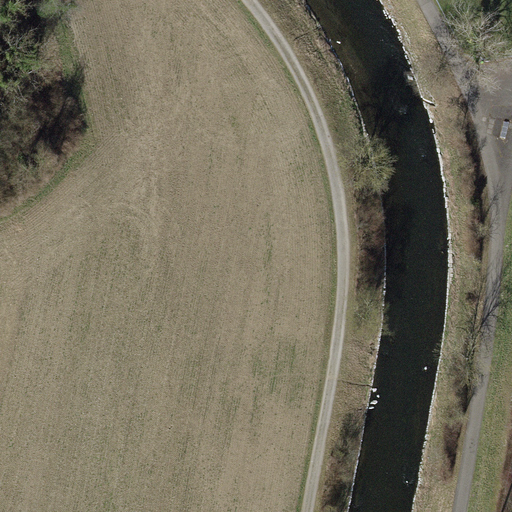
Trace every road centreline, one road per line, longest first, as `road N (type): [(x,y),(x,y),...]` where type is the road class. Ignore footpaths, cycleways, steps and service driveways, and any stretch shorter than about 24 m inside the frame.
road 1 (track): [(305,511),(345,278),(341,202),(322,129),(285,51),(247,0)]
road 2 (track): [(499,214),(486,361),(459,511)]
road 3 (track): [(464,82),(499,214)]
